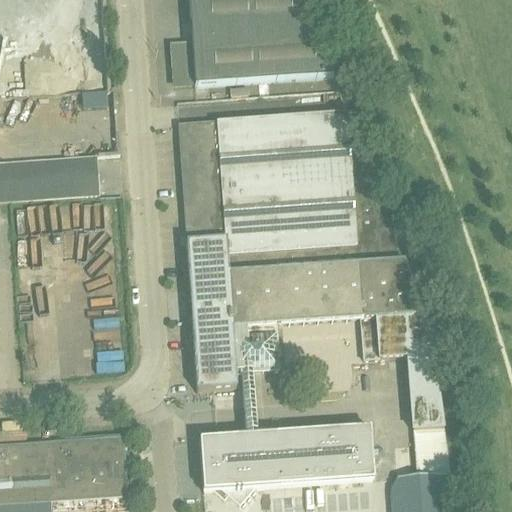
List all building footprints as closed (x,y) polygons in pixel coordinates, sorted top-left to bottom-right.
[(332,79),(297,0),(187,0),(191,48),(171,49),(174,88),(194,87),(194,89),(332,79)] [(177,128),(196,395),(235,392),(234,376),(277,373),(274,329),(360,323),(363,363),(407,360),(412,434),(443,431),(431,344),(346,116),(177,128)] [(0,167),(0,206),(98,201),(96,160),(0,167)] [(203,494),(212,493),(223,503),(227,499),(238,509),(255,491),(372,482),(368,431),(275,438),(264,429),(244,430),(245,440),(199,443),(203,494)] [(0,511),(127,511),(127,500),(125,467),(124,456),(124,452),(125,451),(124,438),(84,441),(85,442),(40,445),(0,447),(0,511)] [(447,511),(445,477),(397,481),(390,496),(391,511),(447,511)]
